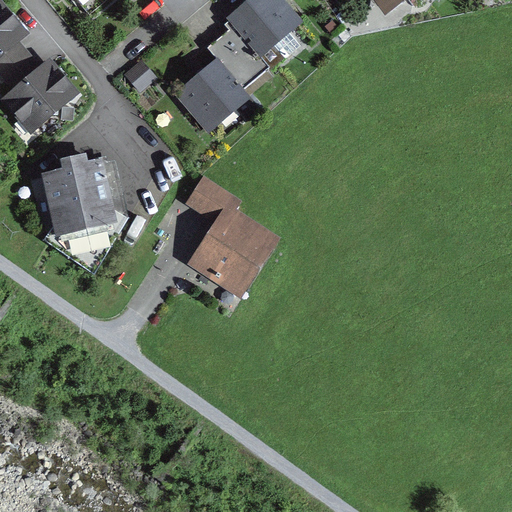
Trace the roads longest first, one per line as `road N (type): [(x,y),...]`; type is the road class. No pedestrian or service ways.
road 1 (residential): [(0,242),(241,410),(365,511)]
road 2 (residential): [(158,156),(29,0)]
